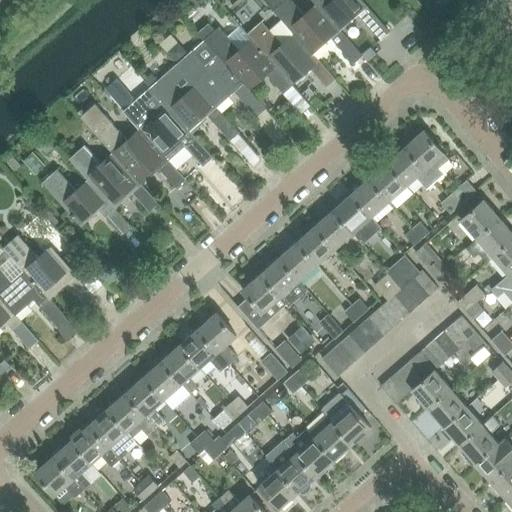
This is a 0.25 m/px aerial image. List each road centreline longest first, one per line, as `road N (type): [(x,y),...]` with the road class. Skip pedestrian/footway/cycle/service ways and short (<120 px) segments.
road 1 (residential): [(0,449),(422,77),(511,175)]
road 2 (residential): [(457,511),(411,458),(349,511)]
